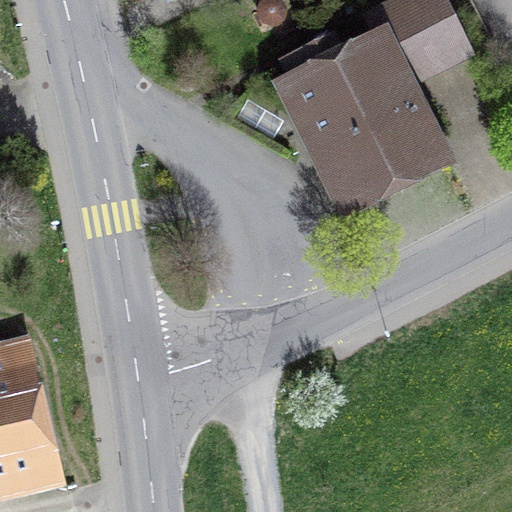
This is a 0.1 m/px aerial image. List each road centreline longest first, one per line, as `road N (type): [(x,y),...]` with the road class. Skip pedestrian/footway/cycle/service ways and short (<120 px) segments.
road 1 (tertiary): [(64,0),(140,381)]
road 2 (unclassified): [(288,334),(511,221)]
road 3 (unclassified): [(288,334),(140,381)]
road 4 (tertiary): [(140,381),(154,511)]
